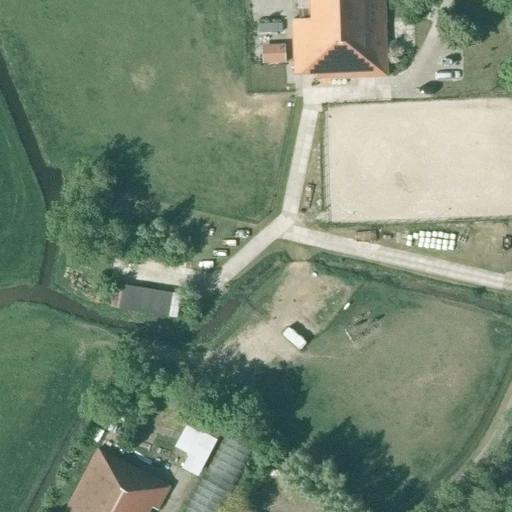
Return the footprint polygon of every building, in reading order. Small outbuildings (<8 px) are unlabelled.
[(293,67),(294,76),(315,75),(315,80),(387,77),(383,0),(290,0),(291,12),(273,12),(275,68),(293,67)] [(288,89),(288,77),(265,77),(265,89),(288,89)] [(113,308),(179,319),(183,295),(117,284),(113,308)] [(298,320),(292,328),(307,341),(314,332),(298,320)] [(291,328),(284,336),(300,351),(307,343),(291,328)] [(225,424),(195,409),(186,427),(216,442),(225,424)] [(220,511),(250,452),(221,438),(185,511),(220,511)] [(148,511),(150,508),(156,511),(169,488),(108,455),(111,450),(101,445),(98,450),(97,450),(64,511),(148,511)]
